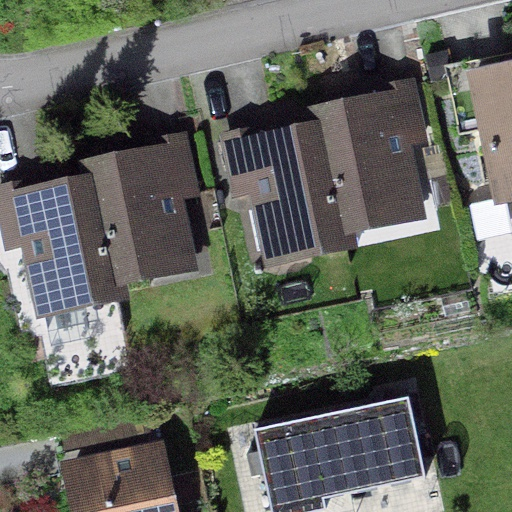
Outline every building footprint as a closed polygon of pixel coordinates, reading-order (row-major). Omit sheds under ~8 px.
[(511,75),(471,85),(480,125),(495,195),(511,191),(511,75)] [(319,132),(340,231),(414,215),(399,146),(422,141),(410,85),(379,92),(382,104),(316,118),(319,132)] [(340,231),(319,132),(252,147),(249,130),(221,136),(234,193),(255,189),(270,258),(343,243),(340,231)] [(91,184),(113,283),(186,267),(171,198),(194,193),(182,137),(152,144),(154,155),(88,170),(91,184)] [(113,283),(91,184),(25,199),(21,182),(0,186),(0,216),(6,245),(27,241),(42,310),(115,295),(113,283)] [(439,399),(275,441),(293,511),(401,511),(464,496),(439,399)] [(201,511),(189,449),(84,471),(92,511),(201,511)]
